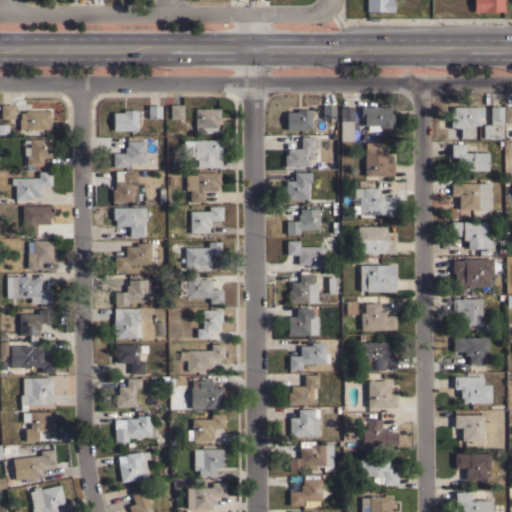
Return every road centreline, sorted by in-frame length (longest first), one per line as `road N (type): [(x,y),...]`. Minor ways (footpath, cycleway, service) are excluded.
road 1 (primary): [(511,47),(0,49)]
road 2 (residential): [(0,84),(511,84)]
road 3 (residential): [(76,84),(82,440),(94,511)]
road 4 (residential): [(420,84),(425,511)]
road 5 (residential): [(251,85),(256,511)]
road 6 (residential): [(0,14),(331,17)]
